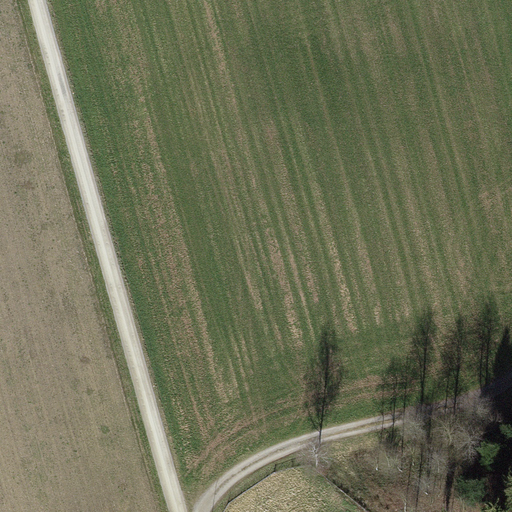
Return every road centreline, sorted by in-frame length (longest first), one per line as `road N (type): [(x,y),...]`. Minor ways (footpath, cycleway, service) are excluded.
road 1 (residential): [(40,0),(182,511)]
road 2 (track): [(511,385),(464,407),(286,449),(233,480),(204,511)]
